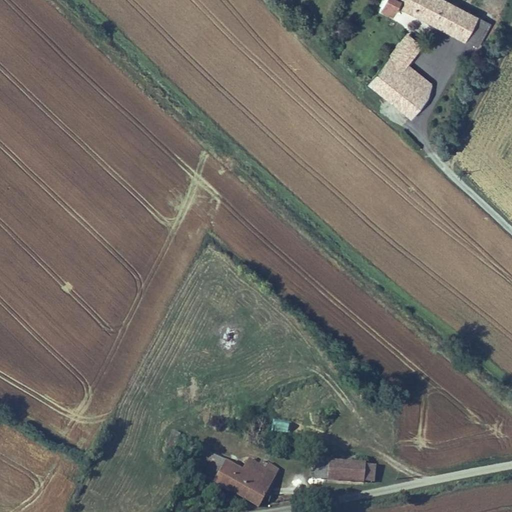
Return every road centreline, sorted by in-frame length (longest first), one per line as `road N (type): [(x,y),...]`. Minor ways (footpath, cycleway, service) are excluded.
road 1 (unclassified): [(511,465),(275,511)]
road 2 (track): [(427,149),(321,60),(313,38),(327,5)]
